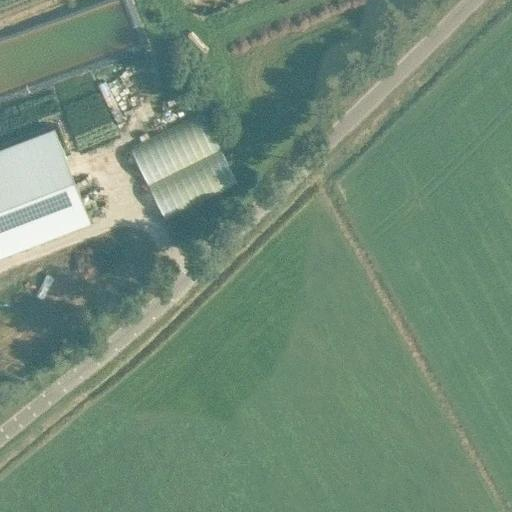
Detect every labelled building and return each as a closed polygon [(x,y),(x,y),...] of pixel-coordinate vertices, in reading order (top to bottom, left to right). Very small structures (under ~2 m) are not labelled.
[(137,0),(136,0),(0,42),(0,101),(4,113),(38,103),(34,92),(144,59),(141,49),(152,46),(137,0)] [(128,115),(137,110),(123,83),(114,87),(128,115)] [(223,114),(147,145),(178,221),(254,190),(223,114)] [(0,253),(90,219),(54,124),(0,144),(0,253)] [(78,394),(102,380),(95,367),(70,381),(78,394)]
